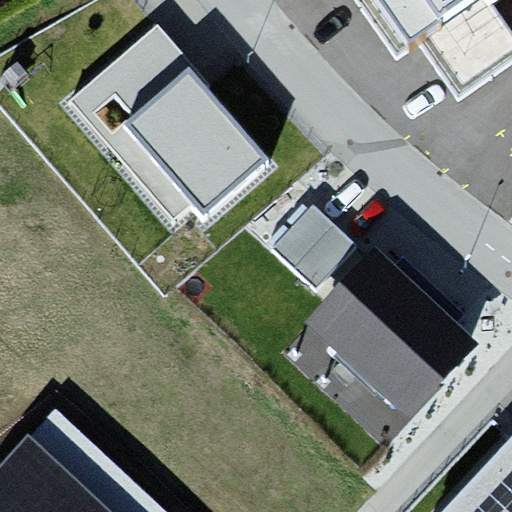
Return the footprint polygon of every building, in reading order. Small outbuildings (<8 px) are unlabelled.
[(367,0),(406,56),(488,0),(367,0)] [(157,29),(69,104),(171,226),(190,211),(122,136),(189,78),(202,94),(208,89),(196,76),(157,29)] [(189,78),(122,136),(190,211),(201,224),(265,168),(202,94),(189,78)] [(312,209),(269,252),(315,293),(356,250),(312,209)] [(409,428),(477,352),(454,330),(463,319),(403,264),(394,275),(374,257),(327,308),(304,331),(409,428)] [(154,511),(53,416),(42,428),(0,476),(0,511),(154,511)] [(511,511),(511,443),(447,511),(511,511)]
